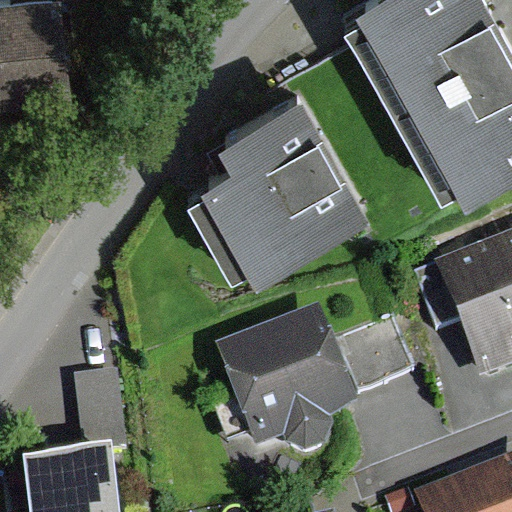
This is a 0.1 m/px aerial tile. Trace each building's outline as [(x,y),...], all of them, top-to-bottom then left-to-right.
[(511,88),(465,0),(382,0),(346,19),(443,204),(511,167),(511,88)] [(34,8),(0,10),(0,101),(42,98),(34,8)] [(348,218),(289,103),(205,145),(223,180),(191,197),(233,277),(348,218)] [(511,244),(416,280),(455,385),(511,364),(511,244)] [(385,324),(334,343),(352,392),(404,373),(385,324)] [(304,326),(218,361),(255,452),(341,417),(304,326)] [(511,511),(511,468),(412,504),(414,511),(511,511)] [(100,511),(96,470),(15,478),(17,511),(100,511)]
